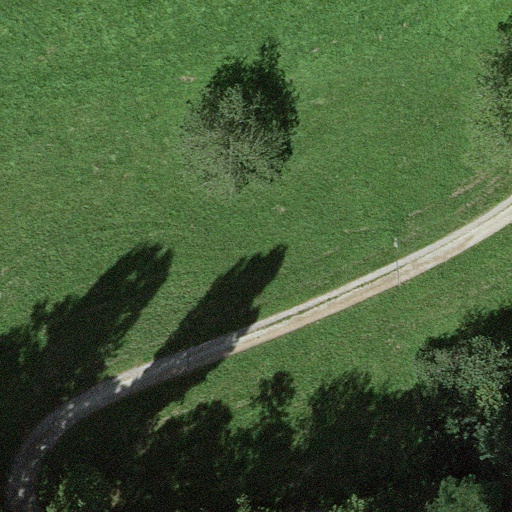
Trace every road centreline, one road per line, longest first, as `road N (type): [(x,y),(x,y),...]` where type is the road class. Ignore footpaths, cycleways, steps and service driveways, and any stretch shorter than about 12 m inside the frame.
road 1 (track): [(511,208),(331,304),(111,388),(46,429),(22,496)]
road 2 (track): [(511,485),(22,496)]
